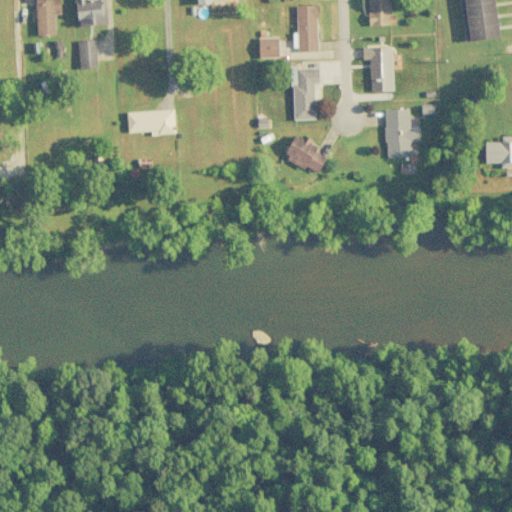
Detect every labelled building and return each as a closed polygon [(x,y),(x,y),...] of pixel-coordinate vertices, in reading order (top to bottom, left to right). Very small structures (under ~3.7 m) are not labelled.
[(54,35),(54,14),(59,14),(59,0),(34,0),(35,35),(54,35)] [(106,24),(104,0),(75,0),(76,25),(106,24)] [(396,2),(396,0),(366,0),(367,25),(394,24),(394,14),(389,14),(389,2),(396,2)] [(459,0),(464,41),(497,38),(493,0),(459,0)] [(316,51),(315,5),(295,5),(296,51),(316,51)] [(257,57),(277,57),(276,37),(257,37),(257,57)] [(95,40),(76,40),(78,69),(96,68),(95,40)] [(361,59),(368,58),(369,91),(391,90),(390,47),(361,48),(361,59)] [(291,120),(314,119),(313,82),(318,82),(317,67),(290,67),(291,120)] [(409,156),(408,108),(383,109),(384,157),(409,156)] [(125,111),(126,132),(149,131),(149,134),(173,133),(172,109),(125,111)] [(315,173),(324,156),(313,151),(316,144),(294,133),(282,156),(315,173)] [(483,163),(499,162),(499,168),(511,167),(511,135),(499,136),(499,142),(483,142),(483,163)]
